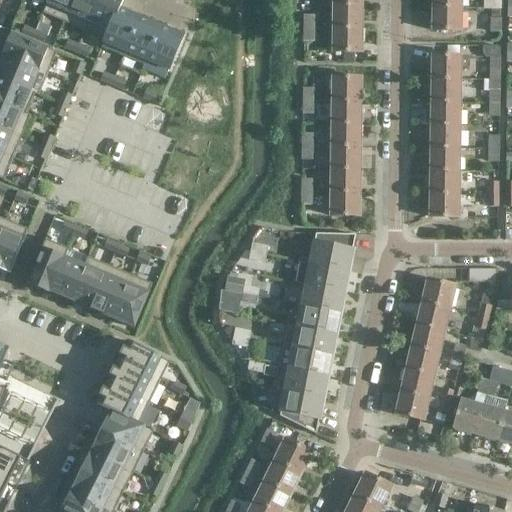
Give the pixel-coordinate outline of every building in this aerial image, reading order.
[(47,0),(41,15),(62,23),(72,0),(47,0)] [(72,0),(62,23),(84,32),(97,0),(72,0)] [(97,0),(84,32),(105,41),(121,0),(97,0)] [(121,0),(105,41),(101,49),(122,58),(139,18),(119,10),(123,0),(121,0)] [(500,0),(482,0),(483,8),(490,8),(500,8),(500,0)] [(333,7),(332,30),(360,30),(360,8),(333,7)] [(459,8),(432,8),(431,31),(459,31),(459,8)] [(500,8),(490,8),(490,20),(489,20),(488,34),(500,34),(500,8)] [(139,18),(122,58),(143,67),(160,27),(139,18)] [(303,18),(303,32),(314,32),(314,18),(303,18)] [(143,67),(142,71),(164,81),(183,36),(160,27),(143,67)] [(24,28),(20,36),(32,41),(35,33),(24,28)] [(360,30),(332,30),(332,53),(359,54),(360,30)] [(313,45),(314,32),(303,32),(303,45),(313,45)] [(35,33),(32,41),(43,45),(46,38),(35,33)] [(11,34),(1,56),(47,75),(57,53),(11,34)] [(67,42),(64,50),(75,55),(79,47),(67,42)] [(488,58),(488,70),(499,70),(499,49),(497,46),(482,46),(482,54),(484,58),(488,58)] [(79,47),(75,55),(87,59),(90,51),(79,47)] [(0,80),(39,96),(47,75),(1,56),(1,57),(3,58),(0,65),(0,80)] [(431,81),(458,81),(458,78),(466,78),(467,58),(431,57),(431,81)] [(76,62),(72,73),(79,77),(84,66),(76,62)] [(103,74),(100,82),(111,87),(114,79),(103,74)] [(114,79),(111,87),(122,91),(125,83),(114,79)] [(332,79),(332,103),(359,103),(359,79),(332,79)] [(0,80),(0,104),(30,117),(31,116),(26,114),(34,95),(38,97),(39,96),(0,80)] [(431,81),(431,104),(458,104),(458,81),(431,81)] [(302,90),(302,103),(313,103),(313,90),(302,90)] [(499,91),(488,91),(488,104),(499,104),(499,91)] [(145,92),(142,100),(153,104),(157,97),(145,92)] [(63,94),(59,105),(66,108),(71,97),(63,94)] [(313,117),(313,103),(302,103),(301,116),(313,117)] [(359,103),(332,103),(331,126),(359,126),(359,103)] [(0,104),(0,129),(21,138),(30,117),(0,104)] [(457,127),(458,104),(431,104),(430,126),(457,127)] [(499,104),(488,104),(488,118),(499,118),(499,104)] [(59,105),(54,116),(61,119),(66,108),(59,105)] [(331,126),(331,148),(358,149),(359,126),(331,126)] [(430,126),(430,149),(457,150),(457,127),(430,126)] [(0,154),(13,159),(21,138),(0,129),(0,154)] [(301,135),(301,148),(312,148),(312,135),(301,135)] [(46,136),(41,147),(49,150),(53,139),(46,136)] [(487,139),(487,152),(499,152),(499,139),(487,139)] [(41,147),(36,158),(44,161),(49,150),(41,147)] [(312,162),(312,148),(301,148),(301,162),(312,162)] [(358,149),(331,148),(331,171),(358,172),(358,149)] [(457,172),(457,150),(430,149),(430,172),(457,172)] [(498,166),(499,152),(487,152),(487,165),(498,166)] [(0,154),(0,180),(3,181),(13,159),(0,154)] [(331,171),(330,194),(358,194),(358,172),(331,171)] [(430,172),(429,195),(456,195),(457,172),(430,172)] [(28,178),(23,189),(31,193),(36,181),(28,178)] [(300,181),(300,195),(311,195),(311,181),(300,181)] [(487,185),(487,198),(498,198),(498,185),(487,185)] [(17,194),(13,201),(25,206),(28,198),(17,194)] [(358,194),(330,194),(330,218),(357,218),(358,194)] [(311,208),(311,195),(300,195),(300,208),(311,208)] [(468,195),(456,195),(429,195),(429,218),(456,219),(456,204),(464,204),(468,200),(468,195)] [(498,210),(498,198),(487,198),(487,210),(498,210)] [(493,233),(493,221),(474,221),(474,232),(493,233)] [(6,222),(0,234),(0,270),(9,274),(27,231),(6,222)] [(64,224),(61,231),(72,236),(76,228),(64,224)] [(76,228),(72,236),(84,241),(87,233),(76,228)] [(305,264),(347,272),(354,236),(310,234),(305,264)] [(46,241),(27,286),(48,295),(49,293),(50,293),(65,258),(68,250),(46,241)] [(106,241),(103,249),(114,254),(118,246),(106,241)] [(265,256),(266,248),(250,245),(249,254),(265,256)] [(118,246),(114,254),(125,258),(129,251),(118,246)] [(263,265),(265,256),(249,254),(247,262),(263,265)] [(139,255),(135,262),(147,267),(150,260),(139,255)] [(65,258),(50,293),(71,302),(89,259),(87,258),(84,266),(65,258)] [(89,259),(71,302),(92,311),(110,268),(89,259)] [(293,284),(301,286),(343,294),(347,272),(305,264),(297,262),(293,284)] [(110,268),(92,311),(113,321),(131,277),(110,268)] [(495,271),(468,271),(468,284),(495,284),(495,271)] [(131,277),(113,321),(134,330),(152,286),(131,277)] [(246,283),(228,280),(226,293),(257,298),(259,290),(245,287),(246,283)] [(427,281),(421,304),(448,310),(453,287),(427,281)] [(301,286),(297,307),(339,315),(343,294),(301,286)] [(257,298),(226,293),(222,292),(220,313),(239,317),(241,304),(255,307),(257,298)] [(478,317),(487,319),(492,297),(483,295),(478,317)] [(442,332),(448,310),(421,304),(416,326),(442,332)] [(297,307),(294,328),(334,336),(339,315),(297,307)] [(483,331),(487,319),(478,317),(475,329),(483,331)] [(416,326),(411,348),(437,354),(442,332),(416,326)] [(284,327),(280,347),(331,356),(334,336),(294,328),(284,327)] [(235,330),(233,339),(249,341),(251,333),(235,330)] [(249,341),(233,339),(232,347),(248,350),(249,341)] [(127,343),(116,363),(158,384),(169,363),(127,343)] [(452,345),(449,357),(460,361),(464,348),(452,345)] [(0,347),(0,371),(8,351),(0,347)] [(280,347),(276,369),(286,371),(326,379),(331,356),(280,347)] [(437,354),(411,348),(406,370),(432,376),(437,354)] [(460,361),(449,357),(445,370),(457,373),(460,361)] [(116,363),(106,384),(148,405),(158,384),(116,363)] [(247,372),(263,374),(264,365),(248,363),(247,372)] [(511,386),(511,373),(492,369),(489,382),(511,388),(511,386)] [(406,370),(400,392),(427,398),(432,376),(406,370)] [(286,371),(282,391),(322,399),(326,379),(286,371)] [(475,394),(483,397),(487,382),(479,380),(475,394)] [(495,384),(487,382),(483,397),(492,399),(495,384)] [(175,383),(171,391),(182,396),(186,389),(175,383)] [(106,384),(96,405),(138,425),(148,405),(106,384)] [(442,390),(439,401),(449,404),(452,393),(442,390)] [(315,436),(322,399),(282,391),(278,417),(315,436)] [(421,421),(427,398),(400,392),(395,415),(421,421)] [(449,404),(439,401),(436,413),(446,416),(449,404)] [(474,435),(482,407),(459,401),(452,429),(474,435)] [(482,407),(474,435),(496,441),(504,413),(482,407)] [(110,412),(99,433),(142,454),(153,434),(110,412)] [(183,413),(179,420),(190,426),(194,419),(183,413)] [(511,445),(511,414),(504,413),(496,441),(511,445)] [(179,420),(176,427),(187,433),(190,426),(179,420)] [(275,435),(267,431),(261,443),(269,447),(275,435)] [(99,433),(89,453),(132,475),(142,454),(99,433)] [(402,435),(394,450),(418,462),(426,447),(402,435)] [(275,463),(298,475),(309,454),(285,442),(275,463)] [(174,443),(169,454),(176,458),(182,447),(174,443)] [(0,448),(0,482),(14,490),(28,463),(0,448)] [(89,453),(79,474),(122,495),(132,475),(89,453)] [(253,459),(247,471),(258,476),(263,464),(253,459)] [(275,463),(264,483),(288,495),(298,475),(275,463)] [(252,488),(258,476),(247,471),(241,483),(252,488)] [(160,473),(154,484),(162,488),(167,477),(160,473)] [(79,474),(69,494),(104,511),(113,511),(122,495),(79,474)] [(354,496),(378,508),(388,487),(364,475),(354,496)] [(428,482),(400,475),(397,486),(425,494),(428,482)] [(0,482),(0,511),(3,511),(14,490),(0,482)] [(264,483),(254,504),(271,511),(280,511),(288,495),(264,483)] [(154,484),(149,495),(156,499),(162,488),(154,484)] [(104,511),(69,494),(59,511),(104,511)] [(436,495),(433,507),(441,509),(445,498),(436,495)] [(354,496),(346,511),(376,511),(378,508),(354,496)] [(414,498),(407,511),(408,511),(418,511),(423,503),(414,498)] [(233,499),(227,511),(239,511),(243,505),(233,499)]
